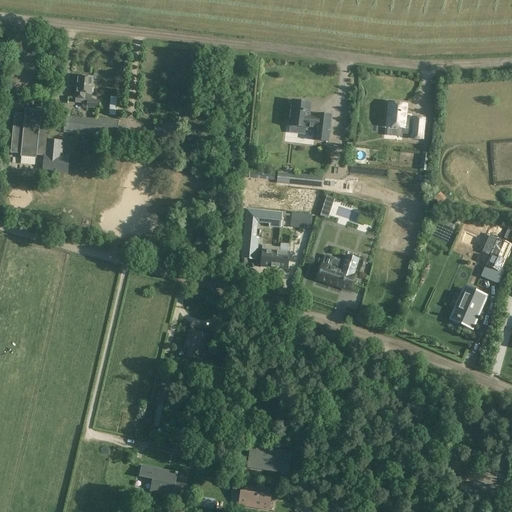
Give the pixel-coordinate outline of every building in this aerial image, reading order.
[(77,77),(76,99),(87,100),(87,109),(100,110),(100,101),(91,100),(93,78),(77,77)] [(289,117),(288,125),(290,125),(289,127),(307,129),(306,131),(315,132),(314,141),(328,142),(331,116),(317,115),(316,120),(308,119),(310,104),(308,104),(308,102),(301,101),(301,103),(292,102),(290,117),(289,117)] [(397,104),(389,104),(388,117),(386,117),(385,125),(387,126),(387,127),(403,128),(402,134),(412,135),(412,139),(422,139),(424,119),(414,118),(413,121),(405,120),(406,105),(404,105),(404,103),(397,102),(397,104)] [(21,154),(21,157),(35,159),(36,159),(36,155),(43,156),(47,156),(48,140),(51,117),(51,112),(41,111),(25,109),(25,115),(14,114),(10,153),(21,154)] [(65,118),(63,134),(117,138),(118,122),(65,118)] [(156,125),(155,139),(182,141),(183,127),(156,125)] [(421,165),(428,166),(429,155),(423,153),(421,165)] [(255,179),(274,180),(275,174),(256,172),(255,179)] [(278,174),(277,180),(322,185),(323,178),(278,174)] [(282,214),(247,210),(242,259),(257,260),(259,239),(256,238),(257,223),(269,224),(269,227),(281,228),(282,214)] [(290,228),(300,229),(301,221),(291,220),(290,228)] [(261,250),(260,267),(287,270),(289,253),(280,252),(280,248),(262,246),(262,250),(261,250)] [(322,263),(316,281),(327,285),(327,284),(334,286),(333,287),(350,293),(356,275),(354,274),(359,259),(346,254),(343,261),(325,255),(322,264),(322,263)] [(460,323),(470,327),(483,296),(467,290),(455,317),(457,318),(457,319),(459,320),(459,319),(461,320),(460,323)] [(190,330),(184,348),(189,349),(187,357),(201,361),(209,336),(190,330)] [(249,370),(252,382),(262,380),(260,368),(249,370)] [(158,406),(168,408),(174,384),(164,381),(163,382),(158,381),(154,402),(156,402),(156,404),(158,404),(158,406)] [(168,408),(158,406),(155,421),(156,421),(155,426),(163,428),(164,423),(165,423),(168,408)] [(215,441),(205,439),(203,449),(214,451),(215,441)] [(220,453),(236,455),(238,445),(222,443),(220,453)] [(291,454),(291,453),(250,447),(250,448),(251,448),(249,464),(288,470),(290,454),(291,454)] [(444,455),(443,463),(456,464),(456,456),(444,455)] [(175,472),(141,465),(141,466),(142,466),(140,477),(156,480),(155,484),(152,483),(151,492),(150,491),(150,492),(179,498),(181,489),(172,487),(173,483),(176,484),(178,473),(175,472)] [(215,481),(205,493),(214,500),(224,489),(215,481)] [(466,487),(466,497),(482,498),(483,485),(474,485),(474,487),(466,487)] [(269,490),(244,486),(243,493),(241,493),(240,495),(239,506),(269,510),(270,497),(268,497),(269,490)] [(338,496),(336,508),(342,509),(344,497),(338,496)] [(199,498),(198,506),(213,508),(214,501),(199,498)]
